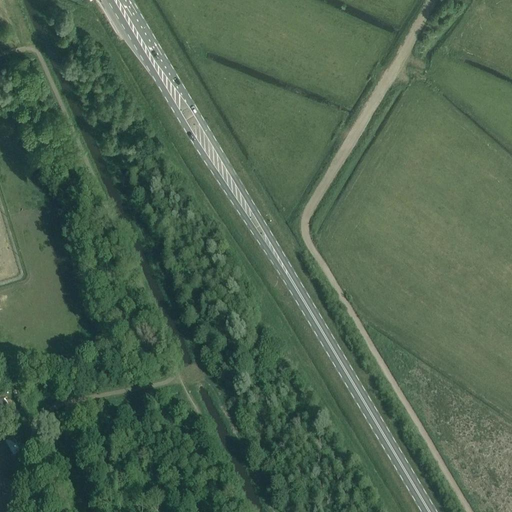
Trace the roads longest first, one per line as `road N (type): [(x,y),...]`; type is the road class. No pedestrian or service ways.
road 1 (track): [(464,511),(307,245),(301,219),(433,0)]
road 2 (primary): [(107,0),(302,299)]
road 3 (primary): [(302,299),(126,0)]
road 4 (primary): [(428,511),(302,299)]
